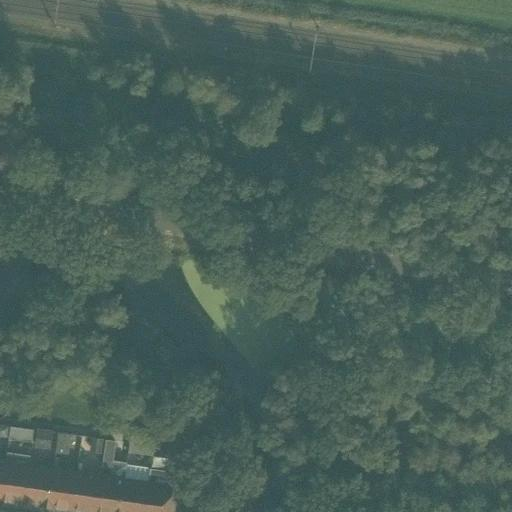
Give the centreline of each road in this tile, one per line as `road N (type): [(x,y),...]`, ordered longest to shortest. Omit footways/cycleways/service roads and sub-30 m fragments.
road 1 (tertiary): [(511,282),(0,196)]
road 2 (track): [(0,309),(129,334),(155,355),(250,511)]
